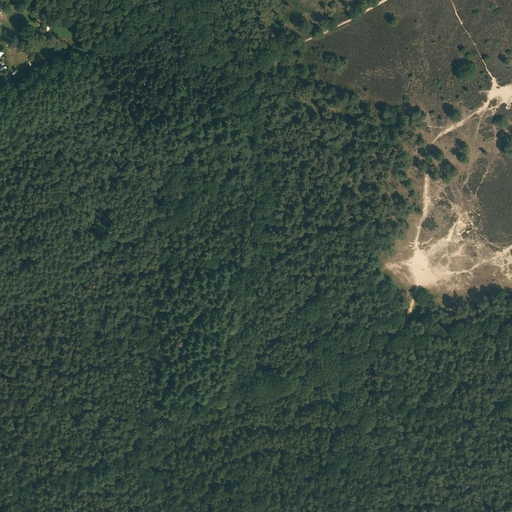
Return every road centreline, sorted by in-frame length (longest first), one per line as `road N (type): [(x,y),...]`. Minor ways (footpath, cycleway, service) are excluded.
road 1 (track): [(0,499),(41,473),(99,461),(241,386),(360,348)]
road 2 (track): [(260,177),(245,300),(254,381)]
road 3 (track): [(0,97),(178,7)]
road 4 (track): [(226,81),(386,0)]
